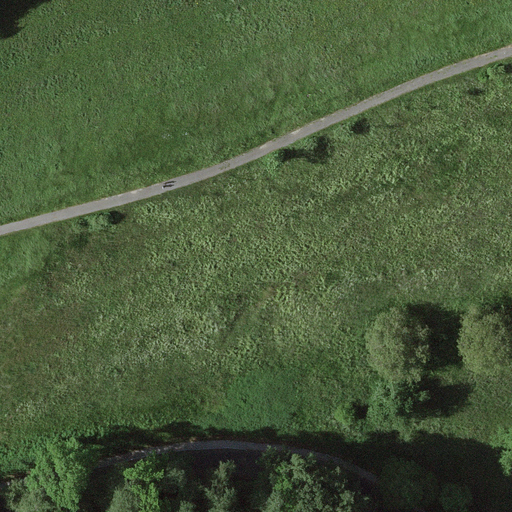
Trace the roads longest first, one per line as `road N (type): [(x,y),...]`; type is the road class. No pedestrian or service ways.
road 1 (track): [(0,229),(182,182),(511,51)]
road 2 (residential): [(0,505),(188,468),(265,467),(338,483),(386,511)]
